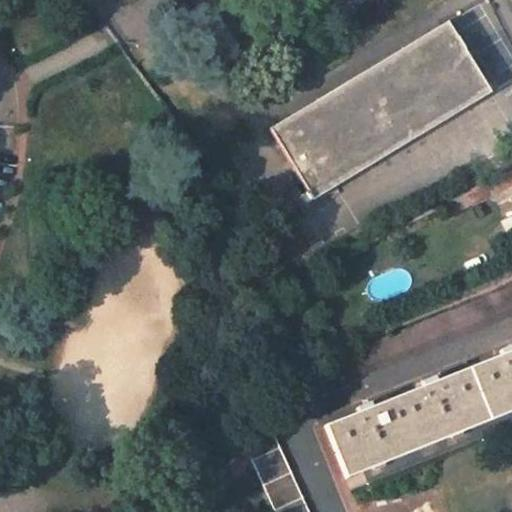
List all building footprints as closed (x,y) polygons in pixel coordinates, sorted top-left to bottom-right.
[(492,91),(448,18),(271,124),(308,186),(305,189),(310,197),(314,195),(316,199),(492,91)] [(497,194),(511,186),(511,168),(490,180),(497,194)] [(307,297),(323,287),(313,269),(293,279),(307,297)] [(334,355),(346,381),(511,309),(511,280),(438,311),(349,349),(342,346),(334,355)] [(325,429),(345,482),(511,416),(511,348),(500,354),(502,359),(436,384),(435,380),(421,385),(423,390),(372,410),(370,405),(357,410),(358,416),(325,429)] [(309,511),(269,422),(246,445),(276,511),(309,511)] [(217,475),(226,487),(253,461),(246,445),(217,475)]
